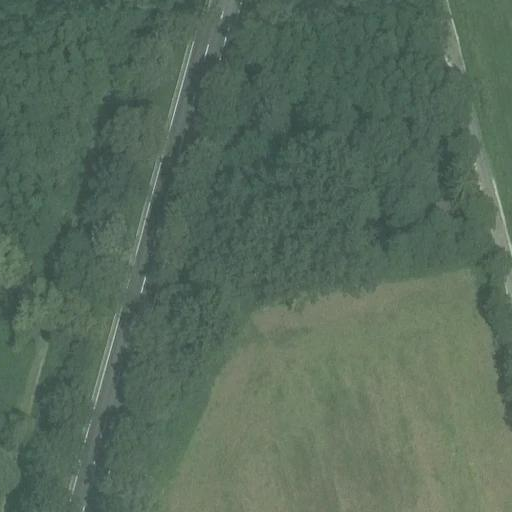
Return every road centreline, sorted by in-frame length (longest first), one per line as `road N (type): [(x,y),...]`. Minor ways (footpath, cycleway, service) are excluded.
road 1 (primary): [(75,511),(232,0)]
road 2 (track): [(133,0),(0,491)]
road 3 (unclassified): [(438,0),(511,283)]
